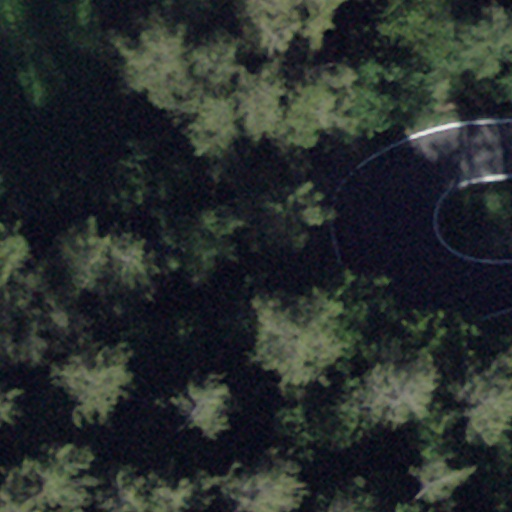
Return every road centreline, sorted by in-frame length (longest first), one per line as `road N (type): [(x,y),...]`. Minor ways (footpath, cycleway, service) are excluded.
road 1 (track): [(389,214),(334,184),(309,183),(120,260),(0,263)]
road 2 (tertiary): [(511,148),(435,163),(404,187),(389,214),(397,249),(419,270),(469,283),(511,276)]
